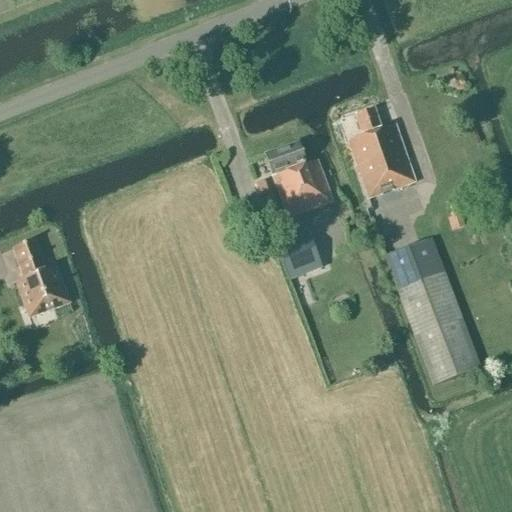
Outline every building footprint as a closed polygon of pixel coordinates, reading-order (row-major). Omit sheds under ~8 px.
[(368,200),(414,184),(394,126),(380,131),(373,111),(355,117),(362,138),(348,143),(368,200)] [(288,219),(332,204),(317,162),(305,166),(297,144),(264,156),(272,177),(274,176),(277,185),(275,186),(288,219)] [(259,197),(267,194),(263,182),(255,185),(259,197)] [(306,232),(274,244),(285,270),(316,258),(306,232)] [(405,311),(446,297),(424,240),(384,254),(405,311)] [(28,319),(69,304),(56,268),(47,271),(37,241),(13,249),(23,279),(15,282),(28,319)] [(446,297),(405,311),(433,386),(473,370),(446,297)]
